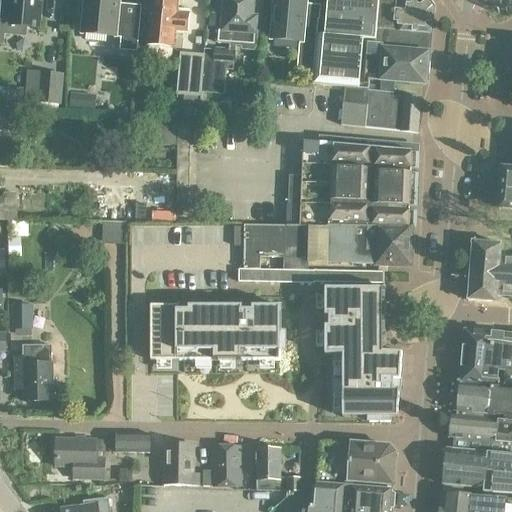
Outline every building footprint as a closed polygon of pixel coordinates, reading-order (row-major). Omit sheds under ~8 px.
[(42,2),(38,1),(38,0),(12,0),(12,1),(1,0),(0,9),(0,20),(4,21),(3,36),(26,38),(28,27),(39,28),(42,2)] [(85,0),(83,34),(122,38),(121,50),(137,51),(140,25),(125,23),(126,15),(118,15),(119,0),(85,0)] [(187,35),(190,11),(178,9),(179,0),(151,0),(147,47),(173,50),(174,33),(187,35)] [(253,0),(225,0),(223,31),(219,31),(218,44),(229,45),(229,48),(241,48),(242,52),(254,53),(257,48),(258,33),(256,33),(257,18),(253,18),(253,0)] [(319,16),(320,16),(321,7),(308,5),(308,0),(272,0),(269,42),(299,45),(297,72),(314,73),(319,16)] [(319,16),(314,73),(313,85),(368,90),(369,80),(426,84),(428,53),(426,53),(428,34),(430,34),(432,7),(427,1),(410,0),(400,0),(401,0),(398,0),(328,0),(327,17),(320,16),(319,16)] [(205,51),(204,56),(202,55),(200,75),(203,75),(202,88),(201,95),(224,96),(226,71),(233,72),(235,50),(215,49),(215,52),(205,51)] [(200,75),(202,55),(180,54),(177,95),(201,97),(201,95),(202,88),(203,75),(200,75)] [(61,107),(64,76),(27,72),(24,103),(61,107)] [(341,126),(365,128),(418,133),(421,99),(394,97),(394,94),(344,90),(341,126)] [(0,129),(15,130),(16,110),(0,109),(0,129)] [(176,188),(190,188),(190,124),(178,124),(177,126),(177,147),(176,188)] [(152,146),(177,147),(177,126),(153,125),(152,146)] [(237,153),(234,136),(214,139),(217,157),(237,153)] [(288,203),(287,203),(286,226),(301,226),(301,227),(408,230),(408,229),(412,152),(304,142),(303,176),(289,176),(288,203)] [(511,167),(501,167),(497,208),(511,209),(511,167)] [(4,205),(4,222),(16,222),(16,205),(4,205)] [(286,226),(244,226),(244,270),(261,270),(261,257),(284,258),(283,270),(300,271),(308,271),(308,262),(410,264),(410,229),(408,229),(408,230),(301,227),(301,226),(286,226)] [(473,243),(469,301),(497,303),(497,296),(511,297),(511,256),(500,256),(501,245),(473,243)] [(103,266),(120,266),(119,245),(102,245),(103,266)] [(325,317),(324,317),(324,329),(325,329),(325,356),(334,356),(334,414),(343,414),(343,419),(369,419),(369,423),(369,424),(390,424),(390,419),(398,419),(398,411),(399,392),(401,392),(402,380),(400,380),(402,354),(384,353),(384,290),(325,290),(325,317)] [(11,307),(11,332),(33,332),(33,306),(11,307)] [(241,307),(190,307),(190,306),(178,306),(178,307),(151,307),(151,320),(149,320),(149,328),(151,328),(151,362),(157,362),(172,362),(178,362),(190,362),(196,362),(211,362),(214,362),(216,362),(220,362),(235,362),(241,362),(253,362),(260,362),(274,362),(280,362),(280,352),(285,352),(285,334),(280,334),(280,307),(253,307),(253,306),(241,306),(241,307)] [(459,381),(457,382),(457,383),(463,383),(491,386),(511,388),(511,335),(465,331),(462,369),(460,371),(459,381)] [(53,364),(52,364),(52,347),(22,347),(23,359),(16,359),(16,391),(24,390),(24,402),(53,402),(53,399),(57,399),(57,380),(53,380),(53,364)] [(463,383),(457,383),(454,414),(511,420),(511,388),(491,386),(463,383)] [(453,414),(451,439),(453,439),(511,444),(511,420),(454,414),(453,414)] [(150,454),(150,435),(117,434),(117,435),(109,435),(109,452),(117,452),(117,453),(150,454)] [(452,450),(447,450),(444,486),(484,489),(484,493),(511,495),(511,444),(453,439),(452,450)] [(96,441),(57,440),(57,467),(74,467),(74,480),(105,480),(105,459),(96,459),(96,441)] [(336,444),(335,462),(319,461),(317,486),(392,491),(393,485),(396,453),(390,447),(353,444),(353,446),(336,444)] [(194,447),(194,446),(166,445),(166,447),(165,447),(164,487),(199,487),(199,476),(201,476),(201,475),(194,475),(194,447)] [(236,487),(241,487),(241,447),(214,447),(214,474),(205,474),(205,487),(218,487),(219,487),(236,487)] [(280,483),(280,480),(281,480),(281,451),(276,451),(274,448),(268,448),(266,451),(257,451),(257,492),(300,492),(300,483),(280,483)] [(390,511),(392,491),(317,486),(316,501),(309,500),(309,503),(303,508),(303,510),(302,510),(301,511),(390,511)] [(511,511),(511,499),(480,498),(442,495),(440,511),(511,511)] [(62,511),(110,511),(109,499),(83,502),(84,507),(62,509),(62,511)]
